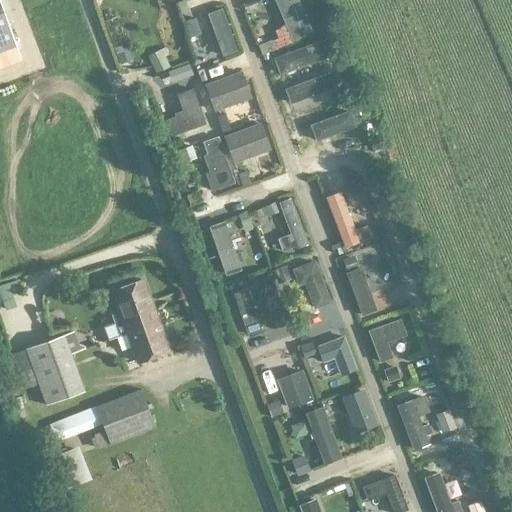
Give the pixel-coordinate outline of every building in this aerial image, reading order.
[(278,39),(273,41),(276,49),(303,37),(287,0),(274,0),(286,26),(275,31),(278,39)] [(0,2),(0,51),(16,46),(0,2)] [(200,33),(195,18),(184,21),(189,37),(200,33)] [(320,43),(274,61),(280,76),(326,59),(320,43)] [(165,47),(147,56),(156,74),(170,67),(165,56),(168,55),(165,47)] [(206,86),(215,110),(251,97),(242,73),(206,86)] [(175,115),(176,118),(167,121),(173,138),(207,125),(194,89),(177,95),(184,112),(175,115)] [(225,137),(234,162),(270,149),(261,124),(225,137)] [(233,183),(217,137),(203,142),(207,155),(204,156),(209,172),(205,174),(211,190),(233,183)] [(374,162),(358,168),(372,205),(362,208),(365,216),(390,206),(374,162)] [(319,184),(332,225),(349,220),(336,178),(319,184)] [(268,190),(246,199),(256,222),(278,213),(268,190)] [(217,209),(202,215),(217,256),(233,250),(217,209)] [(370,228),(373,236),(382,232),(396,269),(412,263),(395,218),(370,228)] [(315,263),(292,271),(299,288),(304,285),(314,310),(331,304),(315,263)] [(286,264),(273,270),(277,280),(290,275),(286,264)] [(424,293),(418,277),(373,295),(379,311),(424,293)] [(142,280),(105,294),(115,322),(115,323),(119,334),(157,321),(142,280)] [(9,284),(0,286),(0,291),(6,309),(16,306),(13,297),(23,294),(19,281),(9,284)] [(248,290),(234,295),(249,337),(263,332),(248,290)] [(436,324),(430,308),(385,325),(391,341),(436,324)] [(119,334),(117,335),(121,349),(132,345),(138,362),(168,351),(157,321),(119,334)] [(347,358),(341,330),(326,334),(324,328),(309,331),(317,365),(347,358)] [(25,348),(32,367),(71,353),(64,334),(25,348)] [(442,344),(398,360),(404,376),(448,360),(442,344)] [(71,353),(32,367),(46,404),(84,391),(71,353)] [(279,395),(306,390),(299,358),(272,363),(279,395)] [(453,374),(410,389),(416,406),(459,390),(453,374)] [(349,420),(371,411),(357,377),(335,385),(349,420)] [(16,407),(28,402),(20,380),(7,385),(16,407)] [(264,403),(278,399),(274,385),(260,390),(264,403)] [(155,426),(141,388),(94,406),(101,423),(109,444),(155,426)] [(443,398),(431,401),(436,420),(448,417),(443,398)] [(323,404),(305,411),(323,461),(341,455),(323,404)] [(56,441),(101,423),(94,406),(49,424),(56,441)] [(431,447),(435,456),(457,447),(453,437),(431,447)] [(304,456),(291,461),(297,477),(310,472),(304,456)] [(432,459),(420,462),(434,511),(445,511),(455,510),(448,487),(441,489),(432,459)] [(355,474),(362,493),(373,489),(379,505),(401,497),(388,462),(355,474)] [(87,470),(62,479),(66,489),(91,480),(87,470)] [(320,511),(315,496),(298,503),(301,511),(320,511)] [(484,511),(481,501),(468,506),(469,511),(484,511)]
